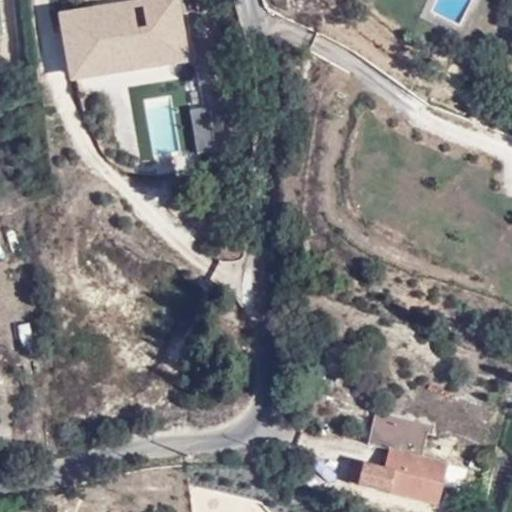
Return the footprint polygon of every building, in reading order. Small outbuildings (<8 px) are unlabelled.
[(126,70),(183,60),(175,14),(188,12),(185,0),(147,0),(148,4),(151,21),(120,27),(117,9),(64,19),(74,76),(126,67),(126,70)] [(148,4),(117,9),(120,27),(151,21),(148,4)] [(190,110),(195,140),(213,137),(208,107),(190,110)] [(195,140),(197,153),(215,150),(213,137),(195,140)] [(368,440),(390,445),(385,467),(363,462),(358,486),(438,504),(442,487),(448,459),(425,454),(433,422),(376,409),(368,440)] [(451,489),(442,487),(438,504),(447,506),(451,489)]
